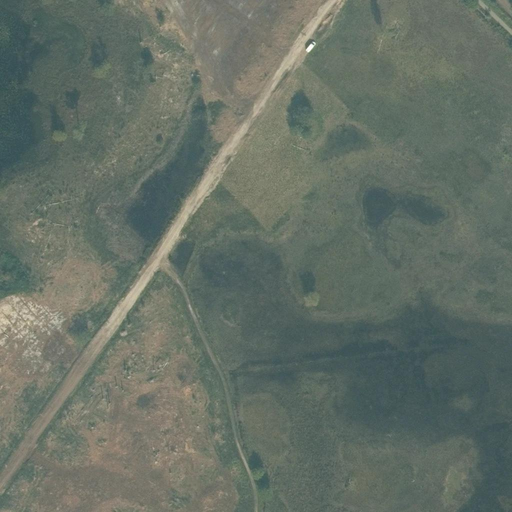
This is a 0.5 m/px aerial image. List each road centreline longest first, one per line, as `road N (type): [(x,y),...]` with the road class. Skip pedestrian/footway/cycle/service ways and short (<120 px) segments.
road 1 (track): [(334,0),(158,257)]
road 2 (track): [(158,257),(0,485)]
road 3 (track): [(256,511),(216,371),(158,257)]
